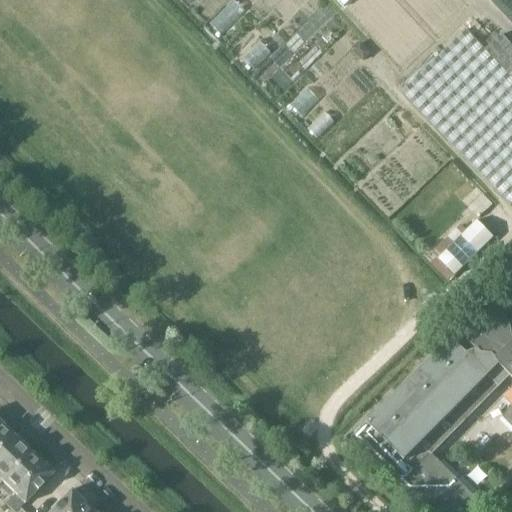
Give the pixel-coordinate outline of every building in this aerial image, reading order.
[(438,57),(402,93),(511,205),(511,203),(511,44),(502,34),(486,50),(467,30),(438,57)] [(511,379),(511,394),(506,401),(511,407),(511,411),(504,419),(511,427),(511,305),(505,298),(494,309),(480,316),(455,343),(451,339),(423,366),(431,374),(412,394),(409,391),(401,399),(404,401),(402,403),(394,396),(391,399),(388,396),(381,404),(384,407),(378,413),(375,410),(368,418),(370,420),(351,441),(424,511),(478,511),(485,506),(431,454),(508,376),(511,379)] [(0,446),(12,434),(0,422),(0,446)] [(12,434),(0,446),(0,481),(1,482),(30,452),(12,434)] [(10,511),(21,511),(19,510),(24,504),(25,505),(54,474),(30,452),(1,482),(15,496),(6,505),(12,510),(10,511)] [(93,511),(71,491),(50,511),(93,511)]
